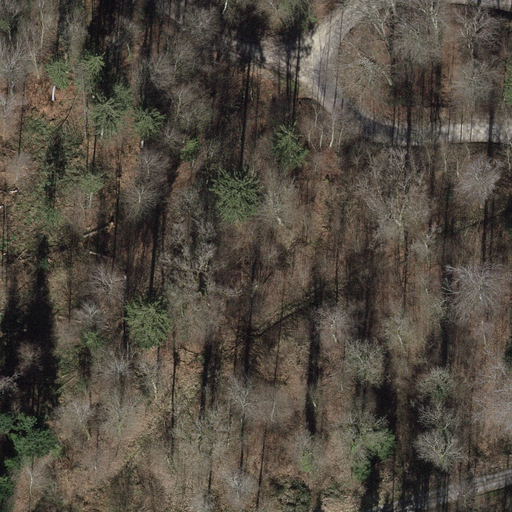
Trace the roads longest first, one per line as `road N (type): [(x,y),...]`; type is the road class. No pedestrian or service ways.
road 1 (track): [(388,0),(341,20),(326,45),(323,70),(333,97),(359,122),(400,135),(511,136)]
road 2 (track): [(323,70),(245,53),(169,0)]
road 3 (track): [(511,473),(364,511)]
